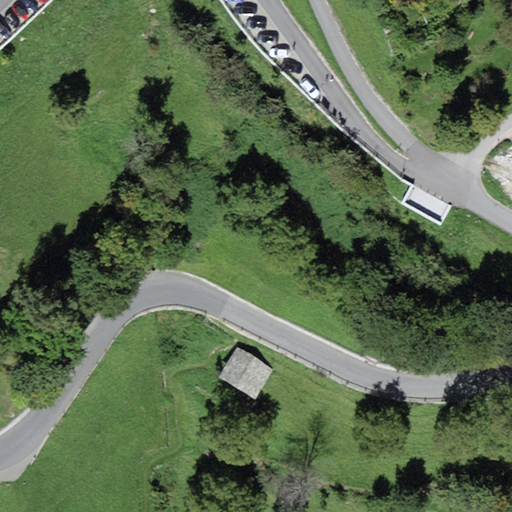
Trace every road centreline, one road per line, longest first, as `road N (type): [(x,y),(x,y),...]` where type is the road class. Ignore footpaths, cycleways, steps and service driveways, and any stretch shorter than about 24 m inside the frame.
road 1 (tertiary): [(511,382),(420,389),(362,377),(179,288),(149,289),(118,310),(32,432),(0,452)]
road 2 (residential): [(268,0),(370,142),(402,169),(451,177)]
road 3 (residential): [(316,0),(371,103),(451,177)]
